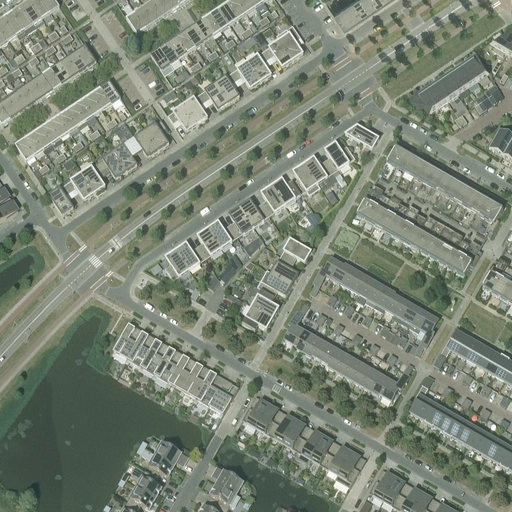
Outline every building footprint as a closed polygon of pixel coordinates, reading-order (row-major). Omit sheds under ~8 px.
[(39,0),(34,0),(29,3),(42,22),(50,17),(39,0)] [(52,0),(39,0),(50,17),(59,10),(52,0)] [(163,21),(171,15),(161,0),(158,0),(152,4),(163,21)] [(161,0),(171,15),(180,9),(173,0),(161,0)] [(185,0),(173,0),(180,9),(188,4),(185,0)] [(247,17),(255,11),(247,0),(236,0),(236,1),(247,17)] [(259,0),(247,0),(255,11),(264,5),(259,0)] [(370,12),(361,0),(356,0),(352,3),(362,18),(370,12)] [(378,7),(373,0),(361,0),(370,12),(378,7)] [(238,22),(247,17),(236,1),(227,6),(238,22)] [(29,3),(21,9),(33,28),(42,22),(29,3)] [(362,18),(352,3),(344,8),(354,23),(362,18)] [(154,26),(163,21),(152,4),(144,10),(154,26)] [(230,28),(238,22),(227,6),(219,12),(230,28)] [(354,23),(344,8),(336,14),(345,29),(354,23)] [(21,9),(12,15),(25,34),(28,38),(36,32),(33,28),(21,9)] [(146,32),(154,26),(144,10),(135,16),(146,32)] [(221,34),(230,28),(219,12),(210,18),(221,34)] [(12,15),(4,21),(16,39),(25,34),(12,15)] [(137,38),(146,32),(135,16),(126,22),(137,38)] [(213,40),(221,34),(210,18),(202,23),(213,40)] [(4,21),(0,23),(0,33),(8,45),(16,39),(4,21)] [(204,45),(213,40),(202,23),(193,29),(204,45)] [(196,51),(204,45),(193,29),(185,35),(196,51)] [(276,40),(279,44),(293,64),(303,57),(296,47),(302,43),(293,29),(287,33),(276,40)] [(507,57),(511,47),(511,33),(491,48),(507,57)] [(185,35),(176,41),(187,57),(196,51),(185,35)] [(176,41),(168,46),(179,62),(187,57),(176,41)] [(263,55),(270,65),(275,61),(282,71),(293,64),(279,44),(268,51),(269,51),(263,55)] [(170,68),(179,62),(168,46),(159,52),(170,68)] [(85,49),(76,55),(87,71),(96,65),(85,49)] [(161,74),(170,68),(159,52),(150,58),(161,74)] [(76,55),(68,61),(79,77),(87,71),(76,55)] [(247,65),(261,86),(271,79),(265,68),(270,65),(263,55),(258,58),(247,65)] [(465,66),(477,85),(488,78),(475,58),(472,60),(473,60),(465,66)] [(68,61),(59,67),(70,83),(79,77),(68,61)] [(231,76),(238,86),(243,83),(250,93),(261,86),(247,65),(236,72),(237,73),(231,76)] [(477,85),(465,66),(455,72),(467,92),(477,85)] [(492,74),(496,76),(500,68),(496,66),(492,74)] [(59,67),(51,72),(62,88),(70,83),(59,67)] [(51,72),(42,78),(53,94),(62,88),(51,72)] [(467,92),(455,72),(445,79),(458,98),(467,92)] [(215,87),(229,107),(239,100),(233,90),(238,86),(231,76),(226,80),(215,87)] [(499,85),(503,87),(508,79),(504,77),(499,85)] [(42,78),(34,84),(45,100),(53,94),(42,78)] [(458,98),(445,79),(435,86),(448,105),(458,98)] [(36,106),(45,100),(34,84),(25,89),(36,106)] [(28,111),(36,106),(25,89),(23,85),(14,91),(17,95),(28,111)] [(109,85),(101,91),(111,108),(120,101),(109,85)] [(448,105),(435,86),(425,92),(438,112),(448,105)] [(199,98),(206,108),(211,104),(218,114),(229,107),(215,87),(205,94),(199,98)] [(101,91),(92,97),(103,113),(111,108),(101,91)] [(438,112),(425,92),(413,101),(412,100),(407,104),(430,117),(438,112)] [(19,117),(28,111),(17,95),(8,101),(19,117)] [(92,97),(84,103),(94,119),(103,113),(92,97)] [(183,108),(197,128),(208,121),(201,111),(206,108),(199,98),(194,101),(183,108)] [(488,101),(493,108),(497,106),(492,98),(488,101)] [(0,106),(11,123),(19,117),(8,101),(0,106)] [(84,103),(75,108),(86,125),(94,119),(84,103)] [(478,107),(483,115),(487,112),(482,105),(478,107)] [(0,126),(2,129),(11,123),(0,106),(0,126)] [(483,115),(478,107),(474,110),(479,117),(483,115)] [(75,108),(67,114),(77,130),(86,125),(75,108)] [(186,135),(197,128),(183,108),(173,115),(167,119),(174,129),(180,125),(186,135)] [(67,114),(58,120),(69,136),(71,139),(80,134),(77,130),(67,114)] [(458,121),(463,128),(467,126),(462,118),(458,121)] [(58,120),(50,125),(60,142),(69,136),(58,120)] [(463,128),(458,121),(454,123),(460,131),(463,128)] [(155,127),(145,134),(158,154),(169,147),(162,137),(168,133),(161,123),(155,127)] [(50,125),(41,131),(52,147),(60,142),(50,125)] [(345,138),(372,153),(379,142),(357,129),(345,138)] [(41,131),(33,137),(43,153),(44,153),(47,156),(53,152),(51,148),(52,147),(41,131)] [(503,159),(511,143),(511,138),(499,132),(488,150),(503,159)] [(129,145),(136,155),(141,151),(148,161),(158,154),(145,134),(134,141),(129,145)] [(33,137),(24,143),(35,159),(43,153),(33,137)] [(26,165),(35,159),(24,143),(15,149),(26,165)] [(511,143),(503,159),(511,163),(511,143)] [(113,155),(126,176),(137,169),(130,158),(136,155),(129,145),(124,149),(123,148),(113,155)] [(330,150),(344,170),(349,167),(349,166),(355,162),(348,152),(342,156),(336,146),(330,150)] [(344,170),(330,150),(325,154),(331,164),(326,167),(333,177),(338,174),(344,170)] [(396,172),(405,156),(396,151),(389,161),(387,160),(377,176),(383,180),(389,168),(396,172)] [(126,176),(113,155),(102,162),(102,163),(97,166),(104,176),(109,173),(116,183),(126,176)] [(396,172),(405,177),(414,161),(405,156),(396,172)] [(303,168),(320,192),(318,188),(328,181),(327,181),(333,177),(326,167),(321,171),(314,161),(303,168)] [(405,177),(413,182),(423,166),(414,161),(405,177)] [(104,176),(97,166),(92,170),(91,170),(81,177),(95,197),(105,190),(98,180),(104,176)] [(413,182),(422,187),(432,171),(423,166),(413,182)] [(294,189),(301,199),(306,195),(309,199),(320,192),(303,168),(293,175),(299,185),(294,189)] [(422,187),(431,192),(439,178),(436,176),(437,174),(432,171),(422,187)] [(65,188),(72,198),(77,194),(84,204),(95,197),(81,177),(70,184),(71,184),(65,188)] [(431,192),(440,198),(448,183),(439,178),(431,192)] [(301,199),(294,189),(289,192),(282,182),(271,189),(285,210),(296,203),(295,202),(301,199)] [(440,198),(449,203),(457,188),(448,183),(440,198)] [(67,201),(72,198),(65,188),(60,191),(49,198),(62,219),(73,211),(67,201)] [(449,203),(458,208),(466,193),(457,188),(449,203)] [(262,210),(269,220),(274,217),(285,210),(271,189),(261,196),(268,206),(262,210)] [(366,223),(375,209),(368,205),(375,194),(369,191),(360,206),(363,208),(357,218),(366,223)] [(475,199),(466,193),(458,208),(467,213),(475,199)] [(0,206),(8,201),(4,194),(0,197),(0,206)] [(467,213),(475,218),(484,204),(475,199),(467,213)] [(240,211),(253,231),(264,224),(269,220),(262,210),(257,214),(250,204),(240,211)] [(475,218),(484,223),(494,207),(493,207),(492,208),(484,204),(475,218)] [(0,212),(0,225),(17,214),(13,207),(1,215),(0,212)] [(503,213),(494,207),(484,223),(491,227),(484,238),(490,241),(499,225),(497,223),(503,213)] [(383,214),(375,209),(366,223),(370,225),(369,227),(374,230),(383,214)] [(230,231),(237,242),(242,238),(243,238),(253,231),(240,211),(229,218),(236,228),(230,231)] [(374,230),(383,235),(392,219),(383,214),(374,230)] [(311,215),(306,218),(315,232),(319,225),(311,215)] [(401,224),(392,219),(383,235),(392,240),(401,224)] [(410,229),(401,224),(392,240),(401,245),(410,229)] [(208,232),(221,252),(232,245),(237,242),(230,231),(225,235),(218,225),(208,232)] [(419,234),(410,229),(401,245),(410,250),(419,234)] [(198,253),(205,263),(211,259),(211,260),(221,252),(208,232),(197,239),(204,249),(198,253)] [(511,245),(511,232),(503,249),(508,252),(511,245)] [(428,239),(419,234),(410,250),(415,253),(416,252),(419,254),(428,239)] [(419,254),(428,259),(437,245),(428,239),(419,254)] [(280,260),(291,266),(294,261),(305,267),(311,255),(290,243),(283,254),(284,254),(280,260)] [(428,259),(437,264),(445,250),(437,245),(428,259)] [(176,253),(189,274),(200,267),(200,266),(205,263),(198,253),(193,256),(186,246),(176,253)] [(437,264),(446,269),(454,255),(445,250),(437,264)] [(469,264),(463,260),(455,274),(464,280),(470,269),(473,271),(482,255),(476,252),(469,264)] [(189,274),(176,253),(165,261),(172,271),(166,274),(173,284),(179,281),(189,274)] [(446,269),(455,274),(463,260),(454,255),(446,269)] [(288,272),(291,266),(280,260),(277,266),(271,276),(267,274),(266,274),(292,289),(298,278),(288,272)] [(325,279),(332,283),(341,267),(331,262),(324,274),(322,273),(313,287),(316,288),(310,297),(314,299),(325,279)] [(482,290),(491,295),(500,281),(494,278),(500,266),(495,263),(486,279),(488,280),(482,290)] [(332,283),(341,288),(350,271),(345,268),(344,269),(341,267),(332,283)] [(341,288),(349,293),(359,276),(354,273),(353,275),(350,273),(351,271),(350,271),(341,288)] [(266,274),(257,291),(272,299),(275,294),(285,300),(292,289),(266,274)] [(349,293),(358,298),(368,281),(363,278),(362,280),(359,278),(360,276),(359,276),(349,293)] [(358,298),(367,303),(377,286),(372,283),(371,285),(367,283),(368,281),(358,298)] [(491,295),(500,300),(509,286),(500,281),(491,295)] [(367,303),(376,308),(386,291),(381,288),(380,290),(376,288),(377,286),(367,303)] [(500,300),(509,306),(511,300),(511,287),(509,286),(500,300)] [(251,310),(273,322),(279,311),(269,305),(272,299),(257,291),(261,294),(258,299),(251,310)] [(376,308),(385,313),(395,296),(389,293),(388,295),(385,293),(386,291),(376,308)] [(385,313),(394,318),(402,303),(394,298),(395,297),(395,296),(385,313)] [(411,308),(402,303),(394,318),(402,323),(411,308)] [(284,343),(294,349),(301,337),(294,333),(308,310),(304,308),(299,317),(297,315),(289,330),(291,331),(284,343)] [(402,323),(411,329),(420,313),(411,308),(402,323)] [(273,322),(251,310),(245,321),(242,327),(252,333),(256,327),(266,333),(273,322)] [(411,329),(420,334),(429,318),(420,313),(411,329)] [(429,318),(420,334),(426,337),(415,357),(418,359),(423,350),(425,352),(434,337),(431,336),(438,324),(429,318)] [(116,356),(126,363),(127,363),(137,346),(136,346),(129,342),(135,331),(129,328),(111,358),(114,360),(116,356)] [(450,353),(457,357),(468,339),(464,336),(463,338),(457,334),(452,344),(449,342),(434,369),(438,371),(441,365),(443,366),(450,353)] [(127,363),(126,363),(124,366),(128,368),(129,364),(140,370),(141,371),(150,354),(143,350),(149,339),(142,335),(136,346),(137,346),(127,363)] [(309,342),(301,337),(294,349),(297,351),(296,352),(302,355),(309,342)] [(457,357),(466,363),(476,346),(471,343),(472,341),(468,339),(457,357)] [(318,347),(309,342),(302,355),(302,356),(303,354),(306,356),(305,358),(310,361),(318,347)] [(141,371),(140,370),(138,374),(141,375),(143,372),(154,378),(154,379),(164,362),(163,362),(156,358),(162,347),(156,343),(150,354),(141,371)] [(328,371),(336,357),(339,351),(331,346),(327,352),(320,364),(329,369),(328,370),(328,371)] [(466,363),(476,368),(486,350),(482,347),(481,349),(476,346),(466,363)] [(318,347),(310,361),(311,361),(312,359),(320,364),(327,352),(318,347)] [(476,368),(485,374),(495,357),(489,354),(490,352),(486,350),(476,368)] [(154,379),(154,378),(152,381),(155,383),(157,380),(168,386),(168,387),(178,370),(177,370),(170,366),(176,355),(169,351),(163,362),(164,362),(154,379)] [(346,381),(354,367),(357,361),(348,356),(345,362),(337,376),(342,379),(343,377),(346,379),(345,381),(346,381)] [(337,376),(345,362),(336,357),(328,371),(333,374),(334,372),(338,374),(337,376)] [(485,374),(495,379),(505,361),(501,358),(500,360),(495,357),(485,374)] [(168,387),(168,386),(166,390),(169,391),(170,388),(181,394),(182,394),(191,378),(191,377),(184,373),(190,363),(183,359),(177,370),(178,370),(168,387)] [(495,379),(504,384),(511,370),(511,366),(508,365),(509,363),(505,361),(495,379)] [(182,394),(181,394),(179,397),(182,399),(184,396),(195,402),(205,386),(204,385),(197,381),(204,371),(197,367),(191,377),(191,378),(182,394)] [(355,386),(362,372),(354,367),(346,381),(351,384),(352,382),(355,384),(354,386),(355,386)] [(395,391),(389,388),(382,400),(391,405),(398,393),(401,394),(409,380),(407,379),(412,370),(409,368),(395,391)] [(371,378),(362,372),(355,386),(360,389),(361,387),(364,389),(363,391),(371,378)] [(209,410),(218,393),(211,389),(217,379),(210,375),(204,385),(205,386),(195,402),(193,405),(196,407),(198,404),(209,410)] [(380,383),(371,378),(363,391),(369,394),(370,392),(373,394),(372,396),(380,383)] [(420,422),(430,405),(423,401),(428,391),(427,391),(432,381),(428,379),(413,405),(415,407),(410,417),(420,422)] [(389,388),(380,383),(372,396),(377,399),(378,398),(382,400),(389,388)] [(226,398),(218,393),(209,410),(220,417),(218,420),(221,421),(239,391),(232,387),(226,398)] [(445,399),(450,392),(446,390),(442,397),(445,399)] [(256,432),(269,409),(263,405),(257,416),(250,412),(256,401),(255,401),(242,424),(256,432)] [(439,410),(430,405),(420,422),(420,423),(419,424),(428,429),(429,427),(439,410)] [(270,440),(277,427),(270,423),(276,413),(269,409),(256,432),(270,440)] [(429,427),(438,433),(449,415),(439,410),(429,427)] [(458,421),(449,415),(438,433),(440,434),(439,436),(447,440),(458,421)] [(283,448),(297,425),(290,421),(284,431),(277,427),(270,440),(283,448)] [(467,426),(458,421),(447,440),(448,441),(449,439),(457,444),(467,426)] [(295,460),(304,443),(297,439),(303,428),(297,425),(283,448),(296,455),(294,459),(295,460)] [(477,432),(467,426),(457,444),(460,445),(459,447),(465,451),(477,432)] [(486,437),(477,432),(465,451),(467,452),(468,450),(476,455),(486,437)] [(308,468),(324,440),(317,437),(311,447),(304,443),(295,460),(308,468)] [(495,442),(486,437),(476,455),(479,457),(479,458),(484,462),(495,442)] [(324,471),(331,459),(324,455),(330,444),(324,440),(308,468),(309,468),(311,464),(324,471)] [(505,448),(495,442),(484,462),(487,463),(488,462),(494,465),(505,448)] [(145,453),(174,470),(176,466),(182,469),(187,460),(162,446),(155,458),(145,453)] [(511,456),(511,452),(505,448),(494,465),(499,468),(498,470),(503,472),(511,456)] [(335,483),(351,456),(345,452),(339,463),(331,459),(324,471),(337,479),(335,483)] [(174,470),(145,453),(142,458),(152,464),(149,469),(154,472),(151,478),(145,474),(156,481),(159,475),(168,480),(174,470)] [(351,456),(335,483),(350,491),(365,464),(359,474),(352,470),(358,460),(351,456)] [(511,456),(503,472),(507,475),(508,473),(511,475),(511,456)] [(217,487),(239,500),(236,498),(243,485),(218,471),(212,480),(219,484),(217,487)] [(156,481),(145,474),(141,480),(142,480),(136,490),(155,501),(161,491),(153,486),(156,481)] [(383,505),(396,482),(389,478),(383,489),(376,485),(382,474),(369,497),(383,505)] [(395,511),(396,511),(404,500),(396,496),(402,486),(396,482),(383,505),(395,511)] [(239,500),(217,487),(211,498),(219,503),(216,508),(222,511),(228,511),(230,509),(233,511),(239,500)] [(155,501),(136,490),(130,500),(126,506),(136,511),(137,511),(141,507),(149,511),(155,501)] [(414,511),(423,498),(417,494),(411,504),(404,500),(396,511),(414,511)] [(424,511),(430,501),(423,498),(414,511),(424,511)]
